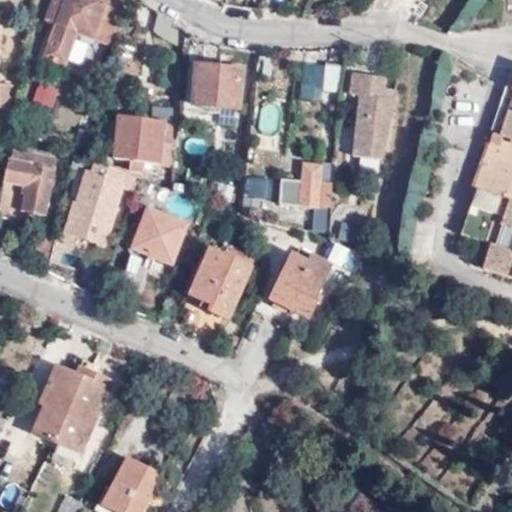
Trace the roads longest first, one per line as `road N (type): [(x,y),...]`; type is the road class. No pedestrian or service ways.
road 1 (residential): [(0,272),(237,382),(245,398),(241,419),(185,511)]
road 2 (residential): [(181,0),(237,27),(400,27),(511,52)]
